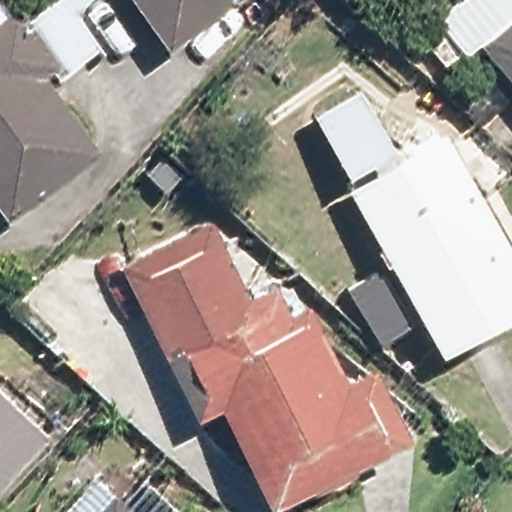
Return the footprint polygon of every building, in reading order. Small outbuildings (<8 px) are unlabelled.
[(122,0),(160,53),(234,0),(122,0)] [(57,64),(14,6),(0,16),(0,221),(95,155),(39,77),(57,64)] [(511,12),(470,49),(511,100),(511,12)] [(511,272),(439,139),(340,193),(433,362),(511,318),(511,272)] [(299,309),(285,315),(270,285),(244,298),(203,219),(113,266),(188,426),(213,413),(258,511),(266,511),(400,447),(363,373),(337,386),(299,309)] [(0,396),(0,490),(45,439),(0,396)] [(123,511),(106,495),(90,511),(123,511)]
